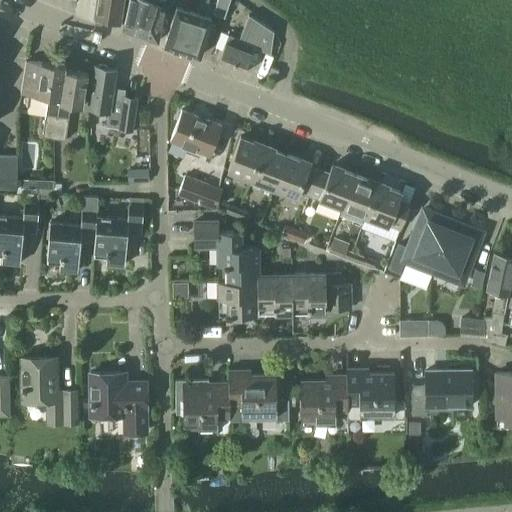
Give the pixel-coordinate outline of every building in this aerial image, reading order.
[(97,0),(94,17),(119,23),(123,0),(97,0)] [(128,0),(123,24),(122,29),(139,35),(147,0),(146,0),(128,0)] [(147,0),(139,35),(157,41),(164,8),(166,0),(147,0)] [(217,0),(213,13),(224,17),(229,0),(217,0)] [(164,44),(164,45),(182,51),(194,12),(176,7),(164,44)] [(194,12),(182,51),(199,56),(211,18),(194,12)] [(222,49),(216,64),(242,75),(243,72),(253,46),(270,53),(273,31),(258,21),(257,20),(252,32),(247,30),(246,33),(241,31),(239,38),(228,34),(222,49)] [(43,136),(54,137),(65,69),(66,65),(36,60),(31,60),(26,59),(21,93),(23,93),(49,96),(43,136)] [(110,109),(108,125),(133,129),(137,98),(125,96),(126,88),(114,87),(116,68),(94,65),(88,106),(110,109)] [(65,69),(54,137),(66,139),(71,104),(83,106),(88,73),(65,69)] [(169,139),(209,155),(221,125),(181,109),(169,139)] [(227,169),(250,178),(262,145),(240,136),(227,169)] [(250,178),(272,187),(285,153),(262,145),(250,178)] [(298,191),(308,194),(318,169),(308,165),(309,163),(285,153),(272,187),(296,196),(298,191)] [(0,186),(8,187),(8,155),(0,154),(0,186)] [(8,155),(8,187),(17,187),(18,155),(8,155)] [(318,198),(341,207),(354,173),(331,165),(328,173),(318,169),(308,194),(318,198)] [(148,169),(128,169),(128,181),(148,181),(148,169)] [(341,207),(364,216),(377,182),(354,173),(341,207)] [(177,194),(215,207),(221,188),(184,175),(177,194)] [(365,216),(360,227),(395,240),(399,229),(409,204),(408,203),(397,199),(400,191),(377,182),(365,216)] [(94,239),(96,215),(97,212),(98,197),(83,195),(81,211),(80,224),(50,222),(46,260),(59,261),(58,269),(77,270),(80,238),(94,239)] [(94,239),(92,253),(106,254),(105,262),(124,263),(126,233),(141,234),(143,206),(143,199),(129,197),(129,205),(128,204),(127,218),(96,215),(94,239)] [(22,217),(0,213),(0,252),(2,253),(1,261),(20,263),(24,230),(31,231),(36,232),(40,205),(31,203),(24,203),(22,217)] [(228,204),(226,211),(235,215),(238,208),(228,204)] [(238,208),(235,215),(248,219),(251,212),(238,208)] [(398,244),(389,268),(400,272),(398,278),(425,288),(431,271),(432,271),(451,223),(440,218),(441,216),(423,209),(408,248),(405,247),(398,244)] [(192,221),(192,233),(218,233),(218,230),(218,221),(192,221)] [(451,223),(432,271),(446,277),(448,271),(464,277),(482,232),(464,225),(463,227),(451,223)] [(284,225),(281,233),(292,237),(295,229),(284,225)] [(295,229),(292,237),(303,241),(306,234),(295,229)] [(217,279),(217,280),(258,280),(258,274),(257,246),(238,246),(238,230),(218,230),(218,233),(192,233),(192,247),(217,246),(217,264),(225,264),(225,279),(217,279)] [(334,237),(329,251),(349,259),(351,251),(345,249),(348,243),(334,237)] [(289,248),(281,248),(281,257),(289,257),(289,248)] [(351,251),(349,259),(360,263),(363,256),(351,251)] [(511,257),(494,253),(486,289),(496,291),(492,310),(503,312),(504,312),(508,290),(511,271),(511,257)] [(480,287),(483,272),(474,270),(471,285),(480,287)] [(325,273),(290,274),(291,305),(307,305),(307,313),(325,313),(325,308),(349,308),(349,295),(325,295),(325,282),(325,273)] [(340,273),(325,273),(325,282),(340,282),(340,273)] [(258,274),(258,280),(258,306),(274,305),(274,313),(291,313),(291,305),(290,274),(258,274)] [(258,280),(217,280),(218,314),(233,314),(234,320),(251,320),(251,314),(258,314),(258,306),(258,280)] [(340,282),(325,282),(325,295),(349,295),(349,282),(340,282)] [(491,317),(490,320),(502,322),(503,312),(492,310),(491,317)] [(491,317),(483,315),(483,319),(484,328),(501,332),(502,322),(490,320),(491,317)] [(461,317),(460,331),(484,333),(484,328),(483,319),(476,318),(461,317)] [(412,320),(399,320),(399,335),(412,335),(412,320)] [(501,332),(484,328),(484,333),(484,337),(484,341),(504,346),(504,344),(507,334),(501,332)] [(20,357),(21,399),(31,399),(45,399),(46,417),(61,417),(61,422),(76,421),(75,389),(62,390),(55,390),(54,357),(31,357),(20,357)] [(345,368),(344,368),(344,374),(345,374),(345,404),(347,404),(347,409),(347,417),(404,416),(404,401),(393,401),(393,372),(368,372),(368,367),(345,368)] [(228,369),(227,369),(227,381),(228,381),(228,400),(230,400),(230,417),(229,417),(229,418),(276,418),(276,417),(288,417),(288,399),(276,399),(276,373),(250,373),(250,368),(228,369)] [(411,385),(411,415),(426,414),(426,406),(472,406),(471,369),(425,371),(425,385),(411,385)] [(511,370),(496,371),(496,417),(511,416),(511,370)] [(123,381),(123,371),(88,372),(90,414),(122,413),(123,430),(145,430),(144,381),(123,381)] [(345,404),(345,374),(344,374),(324,374),(324,379),(299,379),(299,419),(334,419),(334,409),(347,409),(347,404),(345,404)] [(229,417),(230,417),(230,400),(228,400),(228,381),(227,381),(208,381),(208,378),(174,379),(174,413),(182,412),(182,427),(217,426),(217,417),(229,417)]
